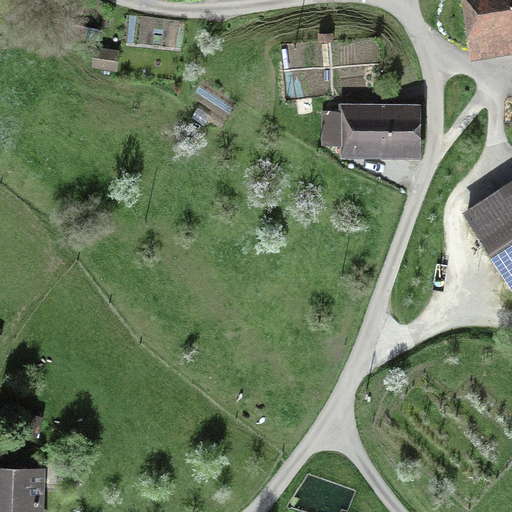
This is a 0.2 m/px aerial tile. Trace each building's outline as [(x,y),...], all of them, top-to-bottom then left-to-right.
[(511,0),(466,0),(476,55),(511,48),(511,0)] [(120,54),(88,52),(86,76),(118,78),(120,54)] [(417,163),(416,109),(338,111),(338,119),(323,120),(324,151),(341,151),(342,165),(417,163)] [(511,185),(460,221),(511,295),(511,185)] [(0,511),(39,511),(39,477),(0,477),(0,511)]
